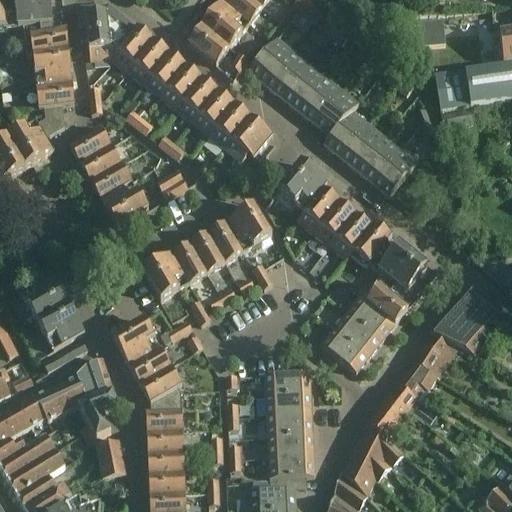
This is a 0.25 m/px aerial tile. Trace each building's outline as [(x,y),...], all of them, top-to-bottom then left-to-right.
[(16,31),(39,28),(51,27),(48,0),(12,0),(13,2),(14,13),(16,31)] [(250,0),(227,0),(224,4),(252,26),(264,11),(250,0)] [(250,0),(264,11),(272,0),(250,0)] [(14,13),(13,2),(2,3),(4,14),(14,13)] [(224,4),(200,33),(228,55),(252,26),(224,4)] [(438,6),(413,8),(414,22),(439,19),(438,6)] [(310,24),(316,16),(306,8),(300,16),(310,24)] [(93,67),(111,65),(136,34),(130,29),(125,35),(106,19),(105,12),(77,13),(82,55),(89,54),(90,67),(93,67)] [(14,13),(4,14),(6,32),(16,31),(14,13)] [(416,26),(422,50),(444,49),(442,23),(416,26)] [(328,26),(322,34),(332,42),(338,34),(328,26)] [(500,28),(492,29),(493,42),(499,42),(503,71),(504,72),(511,70),(511,34),(508,35),(508,36),(502,38),(500,28)] [(507,28),(500,28),(502,38),(508,36),(508,35),(507,28)] [(136,33),(136,34),(111,65),(127,78),(153,46),(136,33)] [(216,71),(223,62),(228,55),(200,33),(188,49),(216,71)] [(338,34),(332,42),(342,50),(348,42),(338,34)] [(40,39),(30,41),(32,61),(67,57),(64,37),(53,38),(40,39)] [(249,78),(266,92),(293,57),(277,44),(249,78)] [(153,46),(127,78),(143,91),(169,59),(153,46)] [(328,77),(348,56),(338,47),(319,69),(328,77)] [(361,52),(354,60),(364,68),(371,60),(361,52)] [(71,90),(67,57),(32,61),(36,94),(71,90)] [(266,92),(282,105),(310,70),(293,57),(266,92)] [(185,72),(169,59),(143,91),(160,103),(185,72)] [(371,60),(364,68),(374,76),(380,68),(371,60)] [(238,78),(246,69),(238,63),(231,72),(238,78)] [(90,67),(85,68),(86,75),(94,74),(93,67),(90,67)] [(282,105),(298,117),(326,83),(310,70),(282,105)] [(470,112),(504,107),(511,106),(511,70),(504,72),(503,71),(465,77),(464,75),(434,79),(435,83),(439,116),(470,111),(470,112)] [(185,72),(160,103),(176,116),(201,85),(185,72)] [(393,78),(386,86),(396,94),(403,86),(393,78)] [(298,117),(314,130),(342,96),(326,83),(298,117)] [(201,85),(176,116),(192,129),(217,97),(201,85)] [(403,86),(396,94),(406,102),(413,94),(403,86)] [(73,111),(71,90),(36,94),(38,114),(43,114),(58,112),(73,111)] [(98,94),(88,95),(90,107),(100,106),(98,94)] [(314,130),(330,143),(331,143),(352,116),(353,117),(359,109),(342,96),(314,130)] [(217,97),(192,129),(208,142),(233,110),(217,97)] [(100,106),(90,107),(91,120),(101,119),(100,106)] [(233,110),(208,142),(224,155),(249,123),(233,110)] [(58,112),(43,114),(45,126),(46,128),(55,120),(59,120),(58,112)] [(474,130),(473,129),(471,114),(441,120),(444,136),(474,130)] [(424,115),(415,118),(419,130),(429,127),(424,115)] [(323,151),(340,165),(369,129),(353,117),(352,116),(331,143),(330,143),(323,151)] [(132,117),(126,125),(136,133),(142,125),(132,117)] [(46,128),(52,139),(64,132),(62,124),(60,124),(59,120),(55,120),(46,128)] [(249,123),(224,155),(240,168),(247,160),(256,148),(266,136),(249,123)] [(142,125),(136,133),(145,140),(151,133),(142,125)] [(45,126),(37,130),(45,143),(52,139),(46,128),(45,126)] [(37,130),(35,127),(6,143),(24,174),(53,157),(45,143),(37,130)] [(429,127),(419,130),(424,142),(433,139),(429,127)] [(340,165),(356,177),(384,142),(369,129),(340,165)] [(110,151),(100,134),(69,151),(79,169),(110,151)] [(271,140),(266,136),(256,148),(262,152),(271,140)] [(356,177),(372,190),(400,154),(384,142),(356,177)] [(0,187),(24,174),(6,143),(0,146),(0,187)] [(164,143),(158,150),(168,159),(174,151),(164,143)] [(120,155),(125,168),(147,160),(142,147),(120,155)] [(262,152),(256,148),(247,160),(252,164),(262,152)] [(110,151),(79,169),(89,187),(120,169),(110,151)] [(174,151),(168,159),(177,166),(183,159),(174,151)] [(417,168),(400,154),(372,190),(389,203),(417,168)] [(481,160),(471,166),(477,175),(487,169),(481,160)] [(120,169),(89,187),(99,205),(130,187),(120,169)] [(300,171),(278,199),(303,219),(304,219),(323,195),(323,196),(326,192),(300,171)] [(177,178),(166,184),(170,192),(181,186),(177,178)] [(156,189),(161,197),(170,192),(166,184),(156,189)] [(175,200),(186,194),(181,186),(170,192),(175,200)] [(130,187),(99,205),(116,234),(147,216),(130,187)] [(170,192),(161,197),(165,205),(175,200),(170,192)] [(339,208),(323,196),(323,195),(304,219),(303,219),(297,227),(314,240),(339,208)] [(355,221),(339,208),(314,240),(330,253),(355,221)] [(253,213),(225,229),(243,260),(271,244),(253,213)] [(371,234),(370,233),(355,221),(330,253),(346,266),(353,257),(371,234)] [(225,229),(207,239),(225,270),(243,260),(225,229)] [(379,256),(386,248),(390,243),(373,229),(370,233),(371,234),(353,257),(369,270),(379,256)] [(207,239),(189,249),(207,280),(225,270),(207,239)] [(388,263),(394,254),(386,248),(379,256),(388,263)] [(189,249),(171,260),(189,291),(207,280),(189,249)] [(381,279),(396,291),(405,299),(426,273),(397,250),(394,254),(388,263),(377,276),(381,279)] [(388,263),(379,256),(369,270),(377,276),(388,263)] [(171,260),(142,276),(160,307),(189,291),(171,260)] [(486,262),(486,285),(507,284),(506,261),(486,262)] [(257,287),(265,281),(262,276),(260,272),(251,277),(257,287)] [(67,310),(50,281),(37,289),(19,299),(36,328),(67,310)] [(265,281),(257,287),(259,289),(262,296),(271,291),(265,281)] [(240,299),(251,293),(246,285),(236,291),(240,299)] [(396,291),(388,300),(398,308),(405,299),(396,291)] [(380,293),(367,310),(394,332),(407,315),(398,308),(388,300),(380,293)] [(432,340),(449,349),(473,360),(508,317),(471,293),(432,340)] [(229,295),(219,300),(224,309),(234,304),(229,295)] [(219,300),(207,307),(212,316),(224,309),(219,300)] [(359,304),(346,320),(381,347),(394,332),(367,310),(359,304)] [(195,323),(203,318),(198,308),(189,313),(192,317),(195,323)] [(83,339),(67,310),(36,328),(52,357),(83,339)] [(203,318),(195,323),(200,332),(209,327),(205,320),(203,318)] [(346,320),(334,336),(368,363),(381,347),(346,320)] [(148,324),(113,345),(127,370),(158,352),(152,342),(157,339),(148,324)] [(177,334),(182,343),(191,337),(186,328),(177,334)] [(172,348),(182,343),(177,334),(171,337),(167,340),(172,348)] [(9,343),(5,336),(0,338),(0,345),(1,348),(9,343)] [(355,380),(368,363),(334,336),(320,353),(355,380)] [(441,361),(447,352),(449,349),(432,340),(423,351),(441,361)] [(5,355),(13,351),(9,343),(1,348),(5,355)] [(193,360),(202,355),(195,344),(187,348),(193,360)] [(80,347),(71,353),(76,362),(86,356),(80,347)] [(5,355),(9,363),(17,359),(13,351),(5,355)] [(423,351),(412,368),(430,379),(441,361),(423,351)] [(127,370),(139,390),(170,372),(158,352),(127,370)] [(71,353),(61,359),(66,367),(76,362),(71,353)] [(61,359),(51,364),(56,373),(66,367),(61,359)] [(51,364),(41,370),(46,379),(56,373),(51,364)] [(86,408),(112,397),(101,366),(84,374),(76,383),(76,385),(86,408)] [(412,368),(402,382),(422,395),(427,397),(436,383),(430,379),(412,368)] [(2,372),(0,373),(0,406),(9,402),(0,386),(7,382),(2,372)] [(170,372),(139,390),(150,408),(177,394),(181,391),(170,372)] [(264,382),(265,403),(309,401),(308,380),(285,381),(264,382)] [(32,389),(28,381),(20,385),(25,393),(32,389)] [(402,382),(396,389),(417,404),(422,395),(402,382)] [(225,396),(235,396),(235,384),(225,384),(225,395),(225,396)] [(20,385),(12,389),(17,397),(25,393),(20,385)] [(64,419),(77,412),(86,408),(76,385),(51,396),(64,419)] [(396,389),(386,402),(408,417),(423,429),(432,418),(416,406),(417,404),(396,389)] [(147,438),(182,437),(181,400),(177,394),(150,408),(150,418),(146,418),(147,438)] [(47,428),(64,419),(51,396),(33,404),(31,405),(45,425),(47,428)] [(112,397),(86,408),(77,412),(84,424),(102,418),(117,412),(112,397)] [(265,403),(265,424),(310,422),(309,401),(265,403)] [(386,402),(375,416),(396,433),(408,417),(386,402)] [(25,437),(45,425),(31,405),(12,416),(25,437)] [(236,412),(226,413),(227,425),(237,425),(236,412)] [(0,452),(10,446),(25,437),(12,416),(0,423),(0,452)] [(375,416),(366,428),(367,429),(387,445),(396,433),(375,416)] [(102,418),(84,424),(87,430),(79,435),(86,447),(95,445),(110,438),(102,418)] [(265,424),(266,444),(311,443),(310,422),(265,424)] [(237,425),(227,425),(227,438),(237,438),(237,425)] [(387,445),(367,429),(359,445),(389,474),(404,460),(387,445)] [(147,438),(147,457),(183,456),(182,437),(147,438)] [(437,439),(432,445),(441,453),(447,447),(437,439)] [(26,455),(0,471),(0,475),(6,486),(55,457),(46,442),(26,455)] [(266,444),(267,465),(312,463),(311,443),(266,444)] [(389,474),(359,445),(350,463),(376,487),(389,474)] [(10,446),(0,452),(0,471),(26,455),(22,447),(13,452),(10,446)] [(118,446),(108,448),(110,457),(120,455),(118,446)] [(211,457),(221,456),(220,446),(210,446),(211,457)] [(105,448),(95,450),(97,459),(107,457),(105,448)] [(108,466),(110,475),(112,484),(115,483),(114,474),(112,465),(110,457),(108,448),(105,448),(107,457),(108,466)] [(238,453),(228,454),(229,467),(238,466),(238,453)] [(120,455),(110,457),(112,465),(122,464),(120,455)] [(147,457),(148,476),(184,475),(183,456),(147,457)] [(221,456),(211,457),(211,469),(216,469),(221,469),(221,456)] [(55,457),(6,486),(17,503),(48,483),(48,482),(65,472),(55,457)] [(99,468),(108,466),(107,457),(97,459),(99,468)] [(268,486),(282,485),(313,484),(312,463),(267,465),(268,486)] [(365,503),(374,486),(350,463),(341,480),(365,503)] [(122,464),(112,465),(114,474),(123,472),(122,464)] [(110,475),(108,466),(99,468),(100,477),(110,475)] [(238,466),(229,467),(229,478),(239,478),(238,466)] [(123,472),(114,474),(115,483),(125,481),(123,472)] [(110,475),(100,477),(102,486),(112,484),(110,475)] [(148,476),(149,496),(184,494),(184,475),(148,476)] [(351,511),(360,511),(365,503),(341,480),(334,502),(351,511)] [(511,502),(511,484),(509,482),(501,492),(508,498),(511,502)] [(54,493),(48,483),(17,503),(22,511),(35,511),(65,493),(62,487),(54,493)] [(227,503),(227,483),(218,483),(218,503),(227,503)] [(282,485),(268,486),(268,497),(283,497),(282,485)] [(207,498),(217,498),(217,486),(207,486),(207,498)] [(69,498),(65,493),(35,511),(66,511),(61,503),(69,498)] [(149,496),(149,511),(185,511),(184,494),(149,496)] [(511,511),(511,507),(497,495),(486,506),(492,511),(511,511)] [(249,498),(250,511),(294,511),(294,496),(283,497),(268,497),(249,498)] [(217,498),(207,498),(208,511),(212,511),(218,511),(217,498)] [(334,502),(329,511),(351,511),(334,502)]
